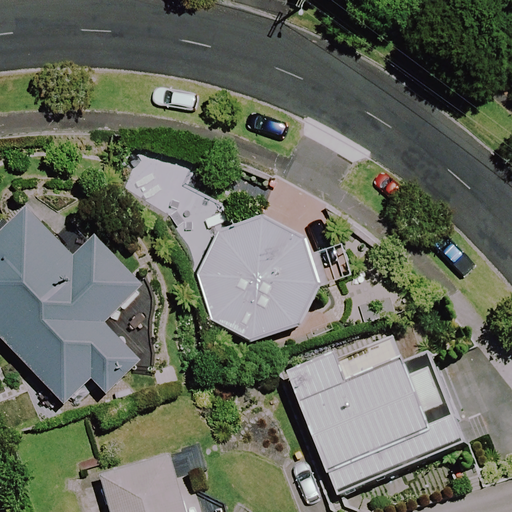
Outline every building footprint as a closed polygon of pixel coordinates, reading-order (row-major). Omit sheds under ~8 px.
[(459,0),(465,10),(483,0),(459,0)] [(0,246),(0,333),(73,410),(98,386),(113,401),(159,357),(122,318),(153,289),(104,238),(80,260),(35,213),(0,246)] [(311,243),(263,219),(226,235),(200,272),(212,322),(254,348),(310,328),(324,283),(311,243)] [(424,330),(399,340),(295,382),(343,502),(472,451),(424,330)] [(197,511),(184,462),(107,482),(115,511),(197,511)]
